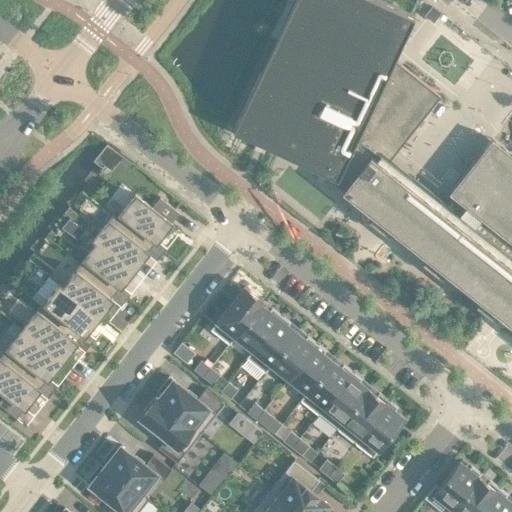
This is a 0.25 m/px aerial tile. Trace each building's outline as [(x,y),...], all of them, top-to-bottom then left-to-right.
[(511,152),(490,136),(447,190),(454,195),(442,211),(384,165),(439,95),(393,58),(413,15),(410,13),(381,0),(292,0),(232,128),(249,136),(260,141),(272,147),(334,176),(332,181),(356,200),(414,246),(511,323),(511,152)] [(466,88),(491,56),(443,19),(418,51),(466,88)] [(108,141),(96,156),(110,166),(121,152),(108,141)] [(130,162),(122,155),(118,159),(126,166),(130,162)] [(134,195),(115,219),(159,254),(164,249),(154,241),(169,223),(134,195)] [(74,221),(78,216),(68,208),(64,213),(74,221)] [(154,261),(159,254),(115,219),(97,242),(132,269),(145,253),(154,261)] [(97,242),(78,265),(123,300),(129,293),(119,286),(132,269),(97,242)] [(118,306),(123,300),(78,265),(60,287),(96,315),(108,298),(118,306)] [(210,327),(228,342),(262,300),(243,285),(210,327)] [(42,310),(87,345),(93,339),(83,331),(96,315),(60,287),(42,310)] [(263,300),(262,300),(228,342),(229,343),(235,335),(251,348),(246,356),(280,314),(271,306),(268,309),(261,303),(263,300)] [(42,310),(24,332),(60,360),(72,344),(82,352),(87,345),(42,310)] [(296,331),(287,324),(289,321),(280,314),(246,356),(264,371),(296,331)] [(304,337),(296,331),(264,371),(265,371),(271,363),(288,377),(316,342),(306,335),(304,337)] [(46,377),(60,360),(24,332),(6,355),(51,391),(57,384),(46,377)] [(325,349),(316,342),(288,377),(305,391),(299,398),(300,399),(331,359),(323,352),(325,349)] [(51,391),(6,355),(0,362),(0,391),(22,408),(36,390),(46,398),(51,391)] [(209,366),(200,359),(193,368),(202,375),(209,366)] [(351,370),(342,363),(340,366),(331,359),(300,399),(318,413),(351,370)] [(202,375),(211,383),(219,373),(209,366),(202,375)] [(351,370),(318,413),(336,427),(367,387),(359,380),(361,378),(351,370)] [(229,397),(237,388),(227,380),(220,390),(229,397)] [(163,405),(199,433),(214,415),(221,421),(230,410),(211,395),(203,405),(179,386),(178,386),(175,383),(165,394),(169,398),(163,405)] [(387,399),(378,391),(376,394),(367,387),(336,427),(354,441),(387,399)] [(354,441),(372,456),(378,448),(404,416),(394,409),(396,406),(387,399),(354,441)] [(263,409),(254,401),(246,411),(255,418),(263,409)] [(183,452),(199,433),(163,405),(162,403),(146,423),(171,444),(164,454),(182,468),(190,458),(183,452)] [(255,418),(265,425),(272,416),(263,409),(255,418)] [(261,431),(253,425),(245,435),(253,442),(261,431)] [(299,437),(289,430),(282,439),(291,446),(299,437)] [(291,446),(300,453),(308,444),(299,437),(291,446)] [(111,471),(147,499),(161,481),(169,487),(178,476),(159,461),(150,471),(126,452),(124,455),(121,452),(110,465),(113,468),(111,471)] [(335,465),(325,458),(318,467),(327,474),(335,465)] [(311,488),(318,479),(293,459),(270,488),(300,511),(322,511),(323,511),(322,510),(328,503),(316,494),(316,493),(311,488)] [(468,467),(459,460),(433,492),(451,506),(446,511),(447,511),(479,472),(470,464),(468,467)] [(327,474),(336,482),(344,473),(335,465),(327,474)] [(136,511),(147,499),(111,471),(109,473),(105,471),(95,484),(98,487),(96,490),(120,509),(117,511),(136,511)] [(221,482),(208,472),(199,484),(212,494),(221,482)] [(447,511),(476,511),(497,486),(488,478),(486,481),(478,475),(480,472),(479,472),(447,511)] [(507,493),(497,486),(476,511),(505,511),(511,503),(511,501),(504,496),(507,493)] [(300,511),(270,488),(250,511),(300,511)]
